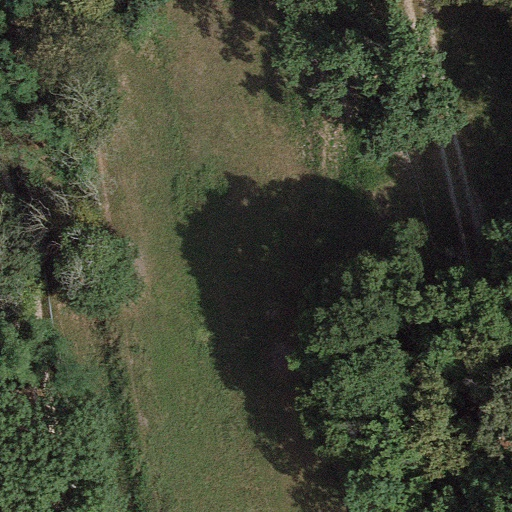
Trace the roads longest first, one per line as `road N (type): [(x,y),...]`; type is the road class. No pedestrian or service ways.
road 1 (track): [(511,422),(450,244),(414,41),(397,0)]
road 2 (track): [(79,511),(0,200)]
